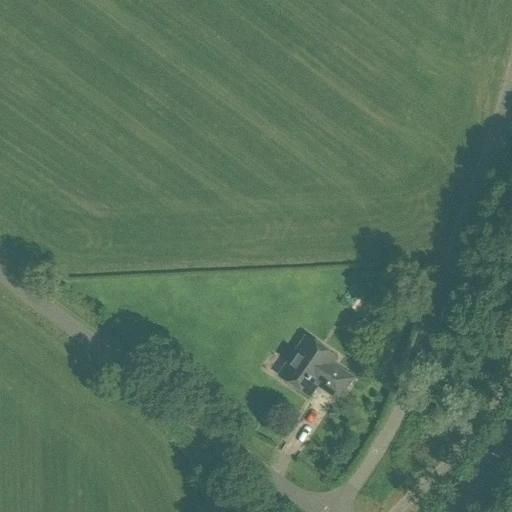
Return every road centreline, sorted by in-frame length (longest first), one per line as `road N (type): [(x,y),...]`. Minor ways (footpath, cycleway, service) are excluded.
road 1 (unknown): [(511,133),(381,434),(334,511)]
road 2 (unclassified): [(312,511),(0,275)]
